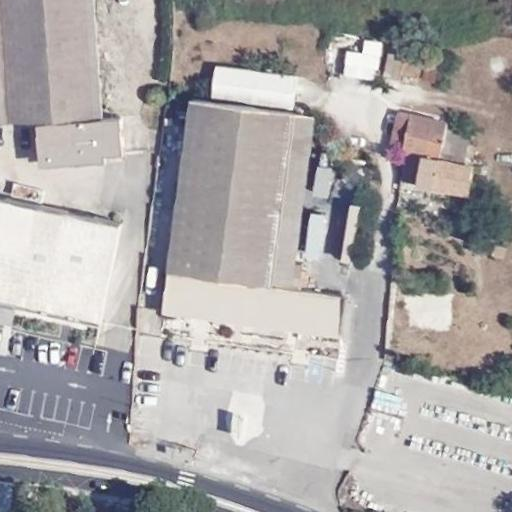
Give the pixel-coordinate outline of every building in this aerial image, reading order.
[(0,0),(0,130),(31,129),(97,125),(86,0),(0,0)] [(362,36),(360,50),(346,48),(343,73),(378,77),(382,38),(362,36)] [(420,51),(389,45),(382,82),(401,84),(401,77),(414,80),(420,51)] [(217,74),(211,104),(297,115),(300,85),(217,74)] [(164,318),(339,343),(345,303),(300,295),(302,272),(296,271),(277,268),(297,115),(211,104),(196,103),(164,318)] [(404,155),(407,156),(410,157),(446,162),(448,145),(472,150),(474,136),(449,131),(449,116),(396,110),(392,137),(406,138),(404,155)] [(277,268),(296,271),(314,134),(302,115),(297,115),(277,268)] [(302,115),(314,134),(316,116),(302,115)] [(114,124),(97,125),(100,172),(116,172),(114,124)] [(100,172),(97,125),(31,129),(35,178),(100,172)] [(389,153),(404,155),(406,138),(392,137),(389,153)] [(446,162),(469,166),(472,150),(448,145),(446,162)] [(475,196),(478,168),(469,166),(446,162),(410,157),(403,192),(417,193),(417,186),(475,196)] [(330,193),(333,165),(318,163),(315,191),(330,193)] [(100,323),(121,227),(0,201),(0,301),(15,304),(100,323)]
